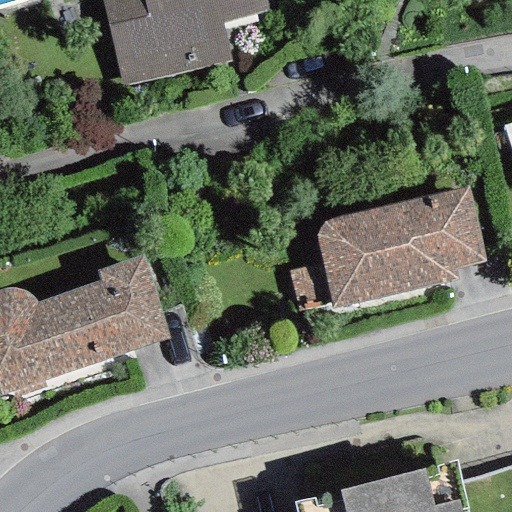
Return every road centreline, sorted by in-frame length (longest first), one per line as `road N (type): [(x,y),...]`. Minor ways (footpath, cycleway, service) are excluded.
road 1 (tertiary): [(16,511),(78,464),(144,436),(511,340)]
road 2 (residential): [(511,58),(254,103),(0,178)]
